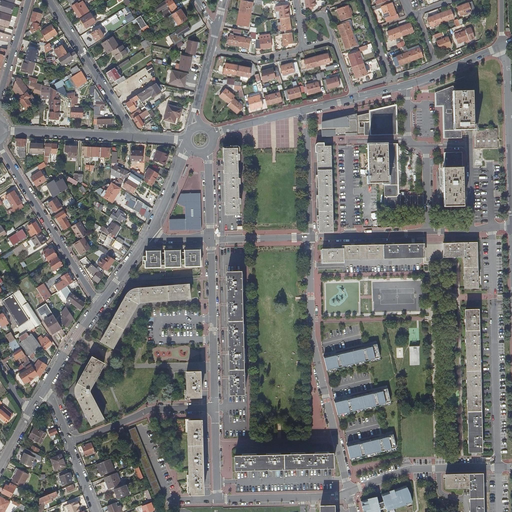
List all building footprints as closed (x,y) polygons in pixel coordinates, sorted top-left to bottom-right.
[(9,14),(10,14),(13,5),(0,0),(0,12),(9,15),(9,14)] [(176,8),(170,0),(166,0),(158,5),(161,9),(167,5),(171,11),(176,8)] [(251,15),(253,3),(247,2),(247,1),(245,0),(245,2),(241,1),(239,13),(251,15)] [(315,7),(315,3),(314,0),(304,0),(306,8),(315,7)] [(385,16),(387,23),(399,18),(398,14),(396,15),(392,3),(392,4),(390,0),(384,3),(377,5),(374,6),(376,10),(379,9),(381,13),(382,13),(383,17),(385,16)] [(84,14),(86,13),(84,11),(86,10),(83,5),(82,4),(80,5),(79,3),(72,7),(79,18),(85,15),(84,14)] [(475,11),(472,3),(456,8),(460,17),(475,11)] [(349,8),(348,6),(343,8),(342,4),(335,7),(336,10),(337,10),(341,21),(352,17),(351,14),(349,8)] [(286,9),(286,6),(277,7),(279,19),(287,18),(286,9)] [(171,14),(168,16),(175,27),(186,19),(180,9),(171,14)] [(454,19),(450,11),(439,15),(442,24),(454,19)] [(27,37),(32,33),(40,28),(38,25),(41,14),(33,12),(30,22),(32,23),(30,30),(24,33),(27,37)] [(6,25),(9,16),(0,13),(0,32),(10,36),(11,32),(0,28),(0,26),(5,28),(6,25)] [(248,27),(251,15),(239,13),(237,25),(248,27)] [(86,29),(95,23),(89,14),(80,19),(86,29)] [(439,15),(428,19),(431,30),(435,29),(434,27),(442,24),(439,15)] [(140,16),(135,20),(139,26),(144,23),(140,16)] [(289,30),(287,18),(279,19),(280,31),(289,30)] [(352,25),(352,24),(352,23),(352,21),(351,20),(349,20),(340,23),(340,25),(348,22),(351,31),(353,30),(352,25)] [(414,33),(411,24),(408,25),(406,20),(397,24),(399,29),(402,37),(414,33)] [(351,31),(348,22),(340,25),(337,26),(341,38),(352,34),(351,31)] [(56,34),(51,25),(41,32),(46,40),(47,42),(53,38),(52,36),(56,34)] [(179,37),(190,29),(187,25),(176,32),(179,37)] [(103,37),(99,29),(91,34),(95,41),(96,41),(103,37)] [(402,37),(399,29),(388,33),(391,41),(402,37)] [(0,39),(8,43),(10,36),(0,32),(0,39)] [(469,40),(465,32),(454,36),(457,45),(469,40)] [(291,44),(290,33),(281,34),(282,41),(282,45),(287,44),(291,44)] [(356,45),(352,34),(341,38),(345,49),(356,45)] [(271,48),(268,35),(258,37),(258,41),(254,42),(254,52),(271,48)] [(238,47),(240,38),(229,36),(229,38),(227,38),(227,41),(228,41),(228,45),(238,47)] [(119,48),(113,38),(102,44),(108,55),(111,52),(119,48)] [(249,49),(250,40),(240,38),(238,47),(249,49)] [(451,47),(448,38),(436,43),(440,51),(451,47)] [(151,45),(147,40),(142,44),(145,49),(149,46),(151,45)] [(187,46),(186,53),(195,55),(196,48),(198,48),(199,43),(198,43),(189,41),(188,46),(187,46)] [(61,46),(54,51),(58,58),(66,54),(61,46)] [(116,61),(130,52),(127,47),(124,49),(122,46),(119,48),(111,52),(116,61)] [(34,63),(38,52),(28,49),(25,60),(34,63)] [(423,58),(420,49),(408,53),(411,62),(423,58)] [(57,60),(61,66),(76,56),(73,50),(57,60)] [(363,63),(359,52),(348,56),(352,67),(363,63)] [(411,62),(408,53),(396,57),(399,66),(411,62)] [(330,63),(328,54),(316,57),(318,66),(330,63)] [(189,72),(193,59),(184,56),(181,65),(177,64),(176,67),(172,66),(172,68),(189,72)] [(318,66),(316,57),(301,61),(303,70),(318,66)] [(34,63),(25,60),(21,72),(30,75),(34,63)] [(118,69),(129,62),(128,60),(117,67),(118,69)] [(299,71),(297,63),(293,64),(292,63),(280,67),(283,76),(299,71)] [(364,66),(363,63),(352,67),(356,79),(359,78),(362,77),(367,75),(366,72),(364,66)] [(236,75),(238,66),(226,64),(225,68),(224,73),(227,73),(236,75)] [(250,68),(238,66),(236,75),(240,76),(240,78),(248,80),(248,77),(250,77),(251,69),(249,69),(250,68)] [(118,85),(127,79),(124,76),(121,78),(115,68),(106,73),(110,78),(113,76),(116,81),(118,85)] [(280,77),(277,68),(273,69),(261,72),(262,75),(264,81),(267,80),(280,77)] [(76,88),(86,82),(78,69),(72,73),(67,76),(68,78),(74,88),(76,87),(76,88)] [(181,81),(183,74),(169,70),(166,83),(181,86),(182,81),(181,81)] [(340,85),(337,76),(325,80),(322,80),(325,89),(340,85)] [(19,98),(26,93),(28,92),(19,78),(15,77),(13,89),(19,98)] [(28,80),(27,80),(25,87),(28,87),(28,88),(33,90),(33,93),(41,95),(41,84),(36,83),(28,80)] [(73,105),(74,105),(75,104),(77,104),(77,98),(75,98),(74,93),(68,93),(66,92),(63,86),(64,84),(63,82),(61,80),(54,84),(57,89),(55,90),(57,91),(69,98),(71,98),(71,104),(73,104),(73,105)] [(320,91),(318,81),(306,85),(309,94),(320,91)] [(434,100),(435,106),(441,106),(442,138),(461,138),(461,130),(474,130),(473,91),(462,91),(462,83),(434,93),(434,100)] [(49,98),(49,105),(49,118),(57,119),(58,100),(57,100),(57,91),(55,90),(50,87),(44,85),(41,84),(41,95),(41,98),(49,98)] [(158,87),(157,85),(155,84),(153,86),(138,95),(142,102),(152,96),(153,97),(161,92),(158,87)] [(284,91),(286,100),(301,96),(299,87),(298,87),(297,86),(293,87),(294,88),(284,91)] [(93,118),(96,118),(97,112),(98,112),(98,106),(99,106),(100,111),(103,111),(103,110),(106,111),(107,107),(103,106),(103,103),(102,102),(94,89),(94,95),(93,108),(93,111),(93,118)] [(235,96),(225,89),(219,96),(229,104),(233,99),(235,96)] [(282,101),(279,92),(265,96),(267,105),(282,101)] [(19,98),(18,99),(25,110),(31,106),(32,108),(35,106),(36,103),(30,95),(28,96),(26,93),(19,98)] [(262,107),(259,95),(248,98),(251,110),(262,107)] [(132,98),(130,100),(131,101),(126,104),(131,112),(136,109),(132,103),(134,102),(132,98)] [(229,104),(227,106),(237,114),(240,110),(242,108),(243,106),(241,105),(242,104),(240,102),(239,103),(233,99),(229,104)] [(71,104),(70,117),(82,117),(83,109),(78,108),(79,107),(78,107),(74,107),(74,105),(73,105),(73,104),(71,104)] [(180,116),(182,109),(168,106),(164,121),(175,124),(177,115),(180,116)] [(395,136),(394,108),(372,112),(372,123),(364,123),(364,136),(395,136)] [(139,110),(129,116),(131,119),(133,118),(141,113),(139,110)] [(148,111),(147,110),(141,113),(133,118),(137,125),(139,124),(141,126),(143,125),(144,125),(145,124),(143,122),(148,119),(147,118),(150,116),(148,111)] [(349,116),(322,123),(322,137),(345,136),(345,134),(357,133),(357,137),(364,136),(364,123),(372,123),(372,112),(356,116),(357,119),(349,119),(349,116)] [(93,129),(97,129),(98,124),(113,124),(113,119),(96,118),(93,118),(93,129)] [(479,130),(474,130),(474,149),(497,148),(497,129),(492,129),(492,126),(489,126),(489,129),(488,129),(488,127),(483,127),(483,129),(482,129),(482,128),(479,128),(479,130)] [(18,158),(25,158),(26,140),(16,139),(16,146),(18,146),(17,157),(18,158)] [(42,154),(42,147),(42,144),(29,143),(29,153),(42,154)] [(315,153),(317,152),(318,175),(315,175),(316,188),(318,188),(318,195),(316,195),(316,208),(319,208),(319,216),(317,216),(317,228),(319,228),(319,232),(332,232),(332,223),(335,223),(334,220),(332,220),(331,203),(334,203),(334,200),(331,200),(330,183),(333,183),(333,179),(330,180),(330,159),(333,159),(332,155),(329,156),(329,147),(323,147),(323,143),(318,143),(317,144),(316,144),(315,145),(315,146),(315,148),(315,153)] [(43,162),(44,162),(47,164),(48,153),(51,154),(51,159),(51,162),(54,162),(54,159),(54,155),(54,153),(56,154),(56,144),(44,144),(44,147),(43,162)] [(369,145),(369,184),(379,184),(380,209),(396,209),(395,145),(369,145)] [(76,157),(76,147),(65,146),(65,152),(68,152),(68,157),(76,157)] [(227,147),(223,147),(223,162),(225,162),(226,214),(238,214),(238,204),(241,204),(241,193),(238,194),(238,184),(240,184),(240,173),(237,173),(237,161),(240,160),(240,150),(240,149),(240,148),(239,147),(238,146),(237,146),(236,146),(231,146),(231,147),(227,147)] [(90,157),(91,147),(82,147),(82,156),(84,156),(88,157),(90,157)] [(100,157),(100,148),(91,147),(90,157),(92,157),(95,157),(100,157)] [(109,148),(100,148),(100,157),(101,157),(105,158),(109,158),(109,148)] [(152,160),(161,164),(164,157),(165,158),(166,154),(156,150),(152,160)] [(142,151),(130,151),(130,161),(142,161),(142,151)] [(443,168),(444,208),(463,207),(462,153),(442,153),(442,155),(443,168)] [(125,175),(129,173),(115,167),(114,171),(111,170),(110,171),(110,175),(119,178),(122,177),(125,175)] [(139,179),(142,180),(143,177),(131,169),(129,173),(139,179)] [(144,181),(151,186),(158,175),(152,170),(151,172),(148,170),(146,173),(145,176),(147,177),(144,181)] [(45,180),(39,171),(30,177),(36,186),(45,180)] [(139,179),(129,173),(125,175),(137,182),(139,179)] [(46,186),(53,197),(66,189),(67,189),(61,180),(55,183),(54,181),(46,186)] [(132,193),(137,186),(127,180),(123,187),(132,193)] [(93,192),(111,203),(120,189),(116,187),(110,183),(104,186),(107,188),(105,191),(103,190),(103,189),(101,188),(99,189),(93,192)] [(86,191),(81,186),(78,188),(82,194),(83,195),(84,194),(84,193),(86,191)] [(7,199),(10,203),(13,208),(21,203),(14,191),(5,196),(7,199)] [(132,210),(142,216),(148,206),(147,205),(141,202),(125,193),(123,196),(125,197),(133,202),(136,204),(132,210)] [(200,194),(181,194),(177,204),(185,207),(185,220),(170,220),(170,230),(201,230),(200,194)] [(61,206),(56,199),(48,204),(53,212),(54,211),(55,213),(62,209),(61,207),(61,206)] [(146,218),(151,208),(148,206),(142,216),(146,218)] [(64,217),(66,216),(63,211),(56,216),(63,228),(68,225),(64,217)] [(116,215),(113,214),(111,217),(119,223),(121,220),(125,221),(127,218),(123,216),(124,215),(118,211),(117,212),(116,215)] [(40,232),(41,232),(35,222),(28,227),(29,230),(27,232),(31,238),(40,232)] [(79,240),(83,238),(88,235),(80,222),(71,227),(79,240)] [(104,229),(95,223),(94,225),(94,227),(97,230),(102,232),(104,229)] [(105,234),(111,238),(113,235),(114,236),(119,228),(112,223),(105,234)] [(7,235),(14,230),(12,226),(6,230),(7,231),(5,232),(6,234),(7,235)] [(25,238),(21,230),(9,238),(13,245),(25,238)] [(102,232),(97,230),(96,231),(102,235),(98,242),(102,245),(104,243),(106,245),(111,238),(105,234),(102,232)] [(31,238),(30,238),(37,248),(46,242),(40,232),(31,238)] [(79,240),(74,243),(79,250),(77,251),(80,254),(89,248),(83,238),(79,240)] [(26,241),(12,250),(13,252),(16,257),(30,248),(26,241)] [(465,288),(477,287),(476,243),(444,244),(444,256),(464,256),(465,288)] [(343,257),(422,257),(422,244),(344,244),(344,247),(322,247),(323,260),(343,260),(343,257)] [(99,246),(97,249),(107,255),(109,252),(99,246)] [(45,253),(43,254),(47,260),(48,261),(57,256),(52,248),(48,251),(47,250),(44,251),(45,253)] [(97,249),(85,257),(89,261),(93,258),(95,260),(102,256),(104,258),(104,259),(101,258),(97,264),(107,271),(115,260),(107,255),(97,249)] [(142,256),(142,260),(144,260),(145,267),(150,267),(150,265),(155,265),(155,267),(161,266),(161,264),(165,264),(165,266),(170,266),(170,264),(175,264),(175,266),(181,266),(180,264),(185,264),(185,266),(190,265),(190,263),(195,263),(195,265),(200,265),(200,249),(184,249),(184,251),(180,251),(180,249),(165,250),(165,252),(160,252),(160,250),(145,251),(144,252),(143,254),(143,256),(142,256)] [(13,252),(12,250),(0,257),(2,261),(11,254),(11,253),(13,252)] [(23,260),(26,265),(40,258),(37,253),(23,260)] [(63,265),(58,258),(49,263),(54,271),(63,265)] [(98,271),(90,265),(87,269),(93,273),(91,275),(94,277),(93,279),(97,282),(102,276),(98,272),(98,271)] [(240,272),(240,271),(228,271),(229,316),(231,393),(244,392),(244,385),(246,385),(246,371),(243,371),(243,361),(245,361),(245,347),(243,347),(242,331),(245,331),(244,323),(242,323),(241,290),(243,290),(243,272),(240,272)] [(66,286),(72,282),(67,274),(61,277),(62,280),(59,283),(60,285),(62,289),(66,286)] [(190,296),(189,283),(144,288),(135,289),(132,291),(129,292),(127,295),(102,340),(113,346),(138,303),(139,302),(190,296)] [(43,284),(36,288),(43,301),(51,296),(43,284)] [(71,294),(66,286),(62,289),(60,290),(59,291),(57,292),(63,302),(65,301),(66,301),(66,302),(69,304),(70,302),(80,309),(84,303),(71,294)] [(30,308),(17,287),(0,298),(0,299),(18,326),(17,327),(20,332),(15,335),(16,338),(29,330),(33,327),(40,323),(30,308)] [(51,335),(61,329),(46,304),(36,310),(40,317),(41,317),(44,321),(43,322),(51,335)] [(67,328),(73,319),(66,308),(62,315),(61,318),(62,318),(59,323),(67,328)] [(468,448),(481,448),(478,309),(465,310),(468,448)] [(7,320),(2,313),(0,314),(0,328),(8,323),(6,320),(7,320)] [(29,330),(16,338),(15,339),(17,342),(20,340),(21,341),(19,343),(29,355),(33,352),(35,355),(40,352),(41,353),(44,350),(36,339),(31,332),(29,330)] [(15,339),(10,332),(5,335),(9,342),(15,339)] [(36,339),(44,350),(52,344),(49,341),(50,340),(48,336),(43,339),(41,336),(36,339)] [(17,342),(15,339),(9,342),(8,343),(13,352),(20,348),(17,342)] [(326,358),(329,372),(382,358),(379,344),(326,358)] [(25,356),(20,349),(13,353),(15,357),(17,360),(17,361),(25,356)] [(39,360),(35,355),(31,358),(28,360),(29,362),(30,364),(31,365),(35,361),(36,362),(39,360)] [(89,388),(103,363),(92,357),(76,385),(76,389),(76,392),(76,395),(91,424),(102,418),(89,392),(89,390),(89,388)] [(36,372),(39,377),(46,368),(42,363),(39,361),(36,367),(38,368),(36,372)] [(28,366),(26,367),(27,369),(18,375),(23,383),(26,381),(27,382),(31,379),(28,374),(31,372),(33,374),(36,372),(31,365),(30,364),(28,366)] [(201,396),(201,372),(187,372),(188,389),(186,389),(186,398),(190,398),(190,396),(201,396)] [(337,402),(340,416),(394,402),(390,389),(337,402)] [(3,413),(0,410),(0,417),(6,423),(10,418),(12,415),(5,410),(3,413)] [(204,493),(202,420),(191,420),(191,418),(186,418),(186,431),(189,431),(190,474),(188,474),(188,492),(191,492),(191,494),(204,493)] [(122,427),(117,429),(121,436),(126,434),(122,427)] [(129,430),(156,496),(162,494),(135,427),(129,430)] [(45,434),(34,428),(29,438),(40,444),(45,434)] [(396,434),(350,446),(353,460),(400,448),(396,434)] [(94,452),(90,443),(81,447),(85,456),(94,452)] [(30,451),(25,448),(19,461),(30,466),(34,458),(39,461),(41,456),(37,454),(30,451)] [(333,454),(330,454),(330,451),(324,451),(324,454),(321,454),(321,452),(316,452),(316,454),(305,454),(305,452),(300,452),(300,454),(297,454),(297,452),(291,452),(292,455),(281,455),(281,452),(276,453),(276,455),(273,455),(273,453),(267,453),(267,455),(257,455),(257,453),(252,453),(251,455),(248,455),(248,453),(243,453),(243,456),(236,456),(236,469),(295,468),(334,467),(333,454)] [(66,466),(61,454),(50,458),(55,470),(66,466)] [(110,459),(97,464),(101,475),(114,470),(110,459)] [(28,474),(16,468),(13,473),(15,474),(12,481),(22,486),(28,474)] [(71,481),(66,469),(60,471),(58,472),(59,476),(63,485),(71,481)] [(120,483),(116,473),(104,477),(105,481),(103,482),(105,489),(120,483)] [(482,511),(482,475),(454,475),(454,488),(469,488),(469,511),(482,511)] [(16,486),(10,483),(9,486),(5,485),(1,492),(11,497),(12,494),(15,488),(16,486)] [(126,485),(113,490),(117,498),(129,493),(126,485)] [(386,509),(387,511),(388,511),(412,503),(411,494),(405,486),(381,495),(383,503),(386,509)] [(38,511),(40,511),(42,511),(42,501),(46,499),(47,502),(51,500),(50,497),(57,495),(55,491),(39,498),(38,511)] [(0,511),(4,511),(10,502),(0,497),(0,511)] [(363,511),(379,511),(378,504),(376,498),(367,500),(361,503),(363,511)] [(67,511),(79,511),(77,506),(79,506),(77,501),(65,505),(67,511)] [(116,507),(115,503),(107,506),(108,511),(117,511),(118,511),(122,510),(120,505),(116,507)] [(146,510),(147,511),(148,511),(154,510),(151,503),(141,507),(143,511),(146,510)]
